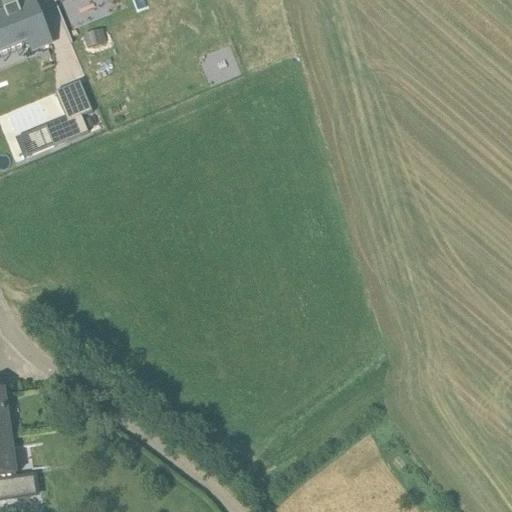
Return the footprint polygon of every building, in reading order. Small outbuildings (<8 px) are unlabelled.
[(0,18),(0,73),(56,49),(38,2),(0,18)] [(103,31),(84,36),(87,49),(107,44),(103,31)] [(55,94),(66,121),(46,129),(54,148),(88,134),(89,134),(82,118),(93,113),(80,83),(55,94)] [(88,130),(95,127),(92,118),(85,121),(88,130)] [(0,435),(10,434),(3,391),(0,391),(0,435)] [(36,474),(12,478),(12,477),(16,476),(10,434),(0,435),(0,503),(40,497),(36,474)]
